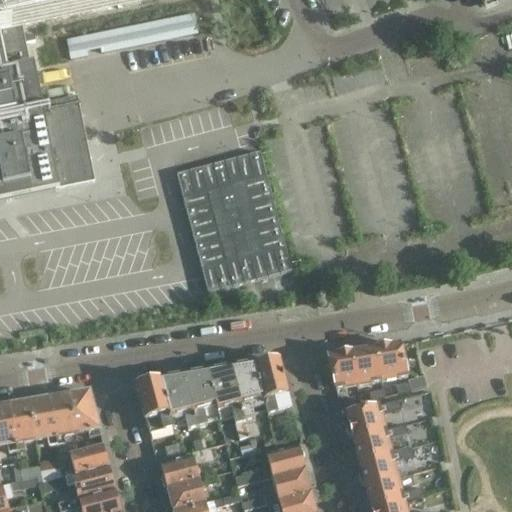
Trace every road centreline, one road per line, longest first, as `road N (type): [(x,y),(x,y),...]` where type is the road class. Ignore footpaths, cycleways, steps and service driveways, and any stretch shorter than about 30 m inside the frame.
road 1 (unknown): [(319,41),(92,86)]
road 2 (residential): [(298,334),(511,292)]
road 3 (residential): [(292,0),(305,25),(333,47),(441,16),(464,21)]
road 4 (residential): [(108,362),(298,334)]
road 5 (residential): [(344,511),(298,334)]
road 6 (residential): [(146,511),(108,362)]
